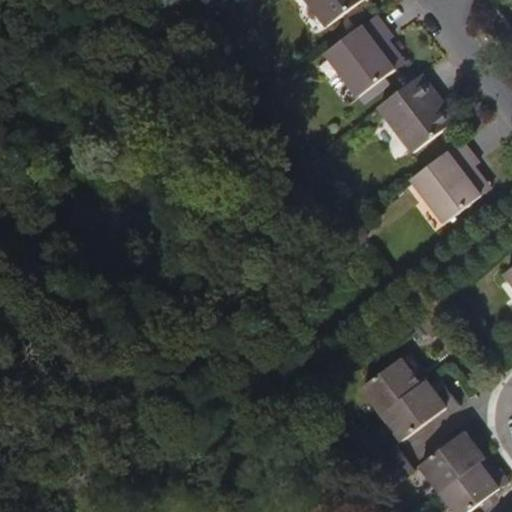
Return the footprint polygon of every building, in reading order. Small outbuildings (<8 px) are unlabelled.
[(360,0),(311,0),(329,23),(360,0)] [(393,67),(377,46),(388,37),(391,35),(375,13),(325,50),(358,93),(393,67)] [(404,59),(388,37),(377,46),(393,67),(404,59)] [(441,101),(419,72),(412,77),(434,106),(441,101)] [(453,118),(441,101),(434,106),(412,77),(377,103),(412,149),(453,118)] [(477,194),(461,172),(473,165),(476,162),(459,139),(410,176),(443,219),(477,194)] [(488,186),(473,165),(461,172),(477,194),(488,186)] [(449,331),(432,308),(419,318),(437,340),(449,331)] [(388,414),(427,386),(408,361),(368,389),(388,414)] [(424,430),(452,409),(457,414),(466,408),(456,394),(447,400),(433,382),(427,386),(388,414),(409,442),(424,430)] [(485,464),(490,460),(471,434),(441,454),(426,465),(447,493),(485,464)] [(388,477),(411,459),(402,447),(378,464),(388,477)] [(396,488),(419,471),(411,459),(388,477),(396,488)] [(475,511),(482,507),(504,490),(485,464),(447,493),(461,511),(475,511)]
